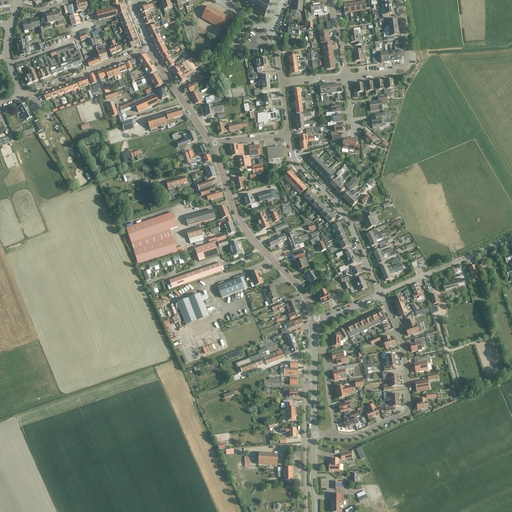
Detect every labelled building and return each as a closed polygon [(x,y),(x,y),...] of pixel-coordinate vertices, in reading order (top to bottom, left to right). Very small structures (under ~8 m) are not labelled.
[(80,9),(81,10),(85,9),(85,8),(88,7),(86,0),(84,0),(78,2),(80,9)] [(169,0),(162,0),(161,0),(164,10),(172,7),(171,4),(169,0)] [(185,3),(183,0),(176,0),(179,9),(182,8),(181,4),(185,3)] [(266,0),(238,0),(237,3),(261,16),(265,5),(264,5),(266,0)] [(301,12),(302,2),(294,1),(294,8),(290,8),(290,14),(296,15),(296,11),(301,12)] [(151,3),(138,7),(142,16),(150,13),(149,10),(153,9),(151,3)] [(316,4),(318,13),(321,12),(322,15),(328,14),(326,7),(323,8),(322,3),(316,4)] [(318,13),(316,4),(309,5),(310,10),(307,10),(308,17),(314,16),(313,14),(318,13)] [(67,6),(69,15),(74,14),(73,10),(75,9),(74,5),(67,6)] [(121,22),(128,19),(126,13),(124,6),(116,8),(116,6),(103,10),(103,9),(90,12),(91,15),(96,14),(98,21),(112,17),(115,18),(116,21),(117,24),(121,22)] [(223,30),(230,18),(208,6),(201,18),(223,30)] [(384,10),(381,11),(382,19),(389,18),(389,15),(394,14),(393,9),(384,10)] [(52,14),(54,22),(57,21),(58,25),(64,24),(62,14),(59,15),(58,13),(52,14)] [(150,13),(142,16),(145,25),(153,22),(155,21),(154,19),(152,19),(150,13)] [(54,22),(52,14),(46,15),(47,17),(43,18),(45,28),(50,27),(50,23),(54,22)] [(81,24),(78,14),(69,17),(72,26),(81,24)] [(390,21),(389,18),(382,19),(383,22),(385,21),(386,24),(388,23),(388,26),(397,25),(396,20),(390,21)] [(23,23),(24,27),(23,27),(23,30),(24,30),(32,29),(32,28),(39,26),(38,19),(30,20),(30,21),(23,23)] [(128,19),(121,22),(123,28),(131,25),(128,19)] [(149,33),(157,29),(159,28),(157,24),(147,29),(149,33)] [(304,31),(304,28),(297,27),(297,26),(294,26),(294,27),(288,27),(287,34),(298,35),(299,30),(304,31)] [(95,31),(91,33),(93,38),(102,35),(99,27),(94,29),(95,31)] [(124,30),(126,36),(134,33),(131,27),(124,30)] [(350,38),(361,37),(360,28),(353,29),(354,32),(349,33),(350,38)] [(89,32),(90,32),(89,31),(88,31),(87,29),(79,33),(80,36),(79,36),(81,41),(91,37),(89,32)] [(157,29),(149,33),(154,45),(162,41),(157,29)] [(398,31),(389,32),(386,32),(387,41),(394,40),(394,37),(398,36),(398,31)] [(126,36),(129,42),(136,39),(134,33),(126,36)] [(18,49),(28,47),(27,42),(31,41),(30,36),(23,38),(24,41),(16,42),(18,49)] [(361,37),(350,38),(350,44),(355,43),(355,46),(362,45),(361,37)] [(136,39),(129,42),(131,48),(139,45),(136,39)] [(112,42),(116,53),(122,50),(119,44),(116,45),(114,41),(112,42)] [(160,55),(167,51),(162,41),(154,45),(159,55),(160,55)] [(116,53),(112,42),(110,43),(111,47),(108,48),(111,55),(116,53)] [(96,47),(99,57),(101,61),(108,58),(103,45),(96,47)] [(28,47),(18,49),(19,56),(29,54),(28,47)] [(354,57),(363,56),(362,53),(365,52),(364,47),(362,47),(358,48),(358,51),(353,52),(354,57)] [(404,57),(403,49),(399,50),(399,51),(395,52),(396,62),(401,61),(401,57),(404,57)] [(167,51),(160,55),(163,61),(170,56),(167,51)] [(292,57),(289,57),(290,63),(304,61),(305,61),(305,58),(300,59),(300,56),(298,56),(298,52),(291,53),(292,57)] [(387,63),(385,53),(381,53),(381,52),(377,52),(378,60),(381,60),(381,63),(387,63)] [(142,66),(149,61),(145,55),(138,59),(142,65),(141,65),(142,66)] [(71,60),(74,67),(82,64),(79,56),(74,58),(73,56),(70,57),(71,59),(71,60)] [(172,60),(175,58),(173,56),(164,62),(169,69),(175,64),(172,60)] [(363,56),(354,57),(355,63),(360,62),(360,65),(366,64),(366,59),(363,59),(363,56)] [(66,61),(69,69),(74,67),(71,60),(71,59),(70,57),(70,58),(65,60),(66,61)] [(101,62),(101,61),(99,57),(87,62),(89,67),(101,62)] [(189,73),(197,67),(191,58),(187,61),(184,57),(175,63),(177,67),(172,70),(175,74),(176,76),(174,77),(177,81),(179,84),(187,79),(186,77),(190,74),(189,73)] [(130,64),(135,62),(134,59),(126,63),(128,69),(132,68),(130,64)] [(256,60),(256,65),(257,72),(261,71),(261,68),(267,67),(266,59),(259,59),(259,60),(256,60)] [(53,61),(57,73),(63,71),(60,64),(56,65),(56,64),(55,60),(53,61)] [(149,61),(142,66),(148,76),(156,71),(149,61)] [(43,69),(43,70),(46,78),(51,76),(48,68),(45,69),(43,63),(41,64),(43,69)] [(117,66),(120,73),(127,70),(124,63),(117,66)] [(120,73),(117,66),(111,68),(114,77),(116,81),(118,80),(122,79),(121,77),(120,73)] [(114,77),(111,68),(105,71),(108,79),(114,77)] [(35,73),(34,69),(28,71),(30,75),(33,83),(38,81),(35,73)] [(46,78),(43,70),(38,72),(40,80),(46,78)] [(101,78),(106,77),(104,71),(97,74),(100,82),(102,81),(101,78)] [(97,82),(93,74),(88,75),(92,84),(97,82)] [(30,75),(24,77),(27,85),(33,83),(30,75)] [(149,80),(151,83),(152,82),(155,88),(162,84),(157,75),(149,79),(149,80)] [(77,82),(80,89),(89,85),(86,78),(77,82)] [(145,82),(145,79),(132,84),(135,92),(138,91),(137,86),(146,83),(145,82)] [(386,87),(383,87),(384,89),(384,94),(390,94),(390,89),(394,88),(392,79),(385,80),(386,87)] [(195,84),(198,82),(197,81),(194,82),(195,83),(187,87),(187,88),(187,89),(188,90),(189,90),(190,93),(198,89),(195,84)] [(384,89),(383,87),(382,81),(376,82),(376,88),(373,89),(374,91),(374,96),(377,95),(377,90),(384,89)] [(70,84),(73,94),(74,94),(73,91),(78,89),(79,92),(81,91),(80,89),(77,82),(70,84)] [(367,90),(364,91),(364,92),(364,97),(367,97),(367,92),(374,91),(373,89),(373,82),(366,83),(367,90)] [(364,92),(364,91),(363,83),(356,84),(357,91),(354,91),(355,98),(358,98),(357,93),(364,92)] [(63,87),(66,97),(67,96),(66,93),(71,91),(72,94),(73,94),(70,84),(63,87)] [(102,93),(98,84),(92,87),(93,89),(91,90),(93,97),(102,93)] [(66,97),(63,87),(56,90),(59,99),(60,99),(59,96),(64,94),(65,97),(66,97)] [(161,100),(169,96),(167,92),(165,88),(156,92),(157,94),(158,93),(161,100)] [(59,99),(56,90),(49,92),(53,102),(54,101),(53,99),(58,97),(59,99)] [(106,100),(118,96),(117,91),(114,92),(104,95),(106,100)] [(53,102),(49,92),(42,95),(46,101),(51,99),(52,102),(53,102)] [(195,104),(203,101),(200,95),(199,96),(199,95),(198,95),(196,92),(191,95),(195,104)] [(138,112),(158,103),(154,94),(150,95),(147,96),(147,97),(143,98),(137,101),(136,102),(135,101),(119,108),(121,112),(135,106),(138,112)] [(381,101),(387,100),(386,96),(378,97),(378,101),(369,102),(370,111),(382,110),(381,101)] [(112,117),(118,115),(113,103),(108,105),(112,117)] [(22,115),(24,114),(27,119),(32,117),(24,104),(16,109),(18,113),(20,112),(22,115)] [(213,110),(220,108),(219,104),(204,107),(205,116),(214,115),(213,110)] [(332,116),(335,115),(334,112),(341,111),(340,105),(331,106),(332,112),(326,113),(326,117),(332,116)] [(173,111),(175,118),(184,115),(182,108),(173,111)] [(175,118),(173,111),(166,113),(167,114),(165,115),(167,120),(175,118)] [(276,116),(276,114),(277,114),(277,111),(272,111),(272,113),(267,114),(267,113),(257,114),(257,123),(269,121),(268,119),(270,119),(270,120),(272,120),(272,119),(273,119),(277,119),(277,120),(279,120),(279,116),(276,116)] [(150,129),(167,124),(164,114),(147,119),(150,129)] [(297,123),(304,122),(303,118),(308,117),(308,114),(296,116),(297,123)] [(332,116),(333,122),(327,123),(328,126),(334,126),(334,125),(336,125),(336,122),(342,121),(341,114),(335,115),(332,116)] [(382,121),(385,120),(384,114),(378,115),(379,118),(371,119),(372,127),(382,125),(382,121)] [(130,120),(125,121),(128,132),(133,130),(130,120)] [(304,122),(297,123),(298,130),(304,129),(303,123),(305,123),(306,125),(316,124),(316,120),(304,122)] [(216,124),(218,134),(224,133),(228,132),(225,122),(222,123),(216,124)] [(229,132),(247,128),(245,122),(227,126),(229,132)] [(334,125),(334,126),(335,132),(331,133),(331,136),(337,135),(337,132),(343,131),(342,124),(336,125),(334,125)] [(187,134),(189,139),(185,140),(187,145),(197,141),(194,131),(190,133),(188,130),(182,133),(183,136),(187,134)] [(377,145),(381,141),(375,136),(373,138),(368,133),(363,138),(370,145),(373,142),(377,145)] [(348,149),(350,139),(344,138),(344,140),(341,139),(341,136),(332,137),(332,141),(339,140),(339,143),(343,143),(342,148),(348,149)] [(350,139),(348,149),(355,150),(354,152),(358,153),(360,145),(356,145),(357,141),(350,139)] [(199,147),(200,148),(200,149),(197,151),(199,154),(202,153),(203,155),(209,153),(205,145),(199,147)] [(237,147),(240,147),(240,145),(237,145),(231,146),(231,152),(232,152),(232,156),(235,156),(235,154),(238,154),(237,147)] [(260,155),(259,148),(259,146),(249,147),(250,156),(260,155)] [(267,148),(268,160),(273,160),(272,157),(284,155),(283,146),(267,148)] [(143,159),(141,154),(139,149),(130,152),(130,151),(124,153),(125,158),(132,156),(132,158),(136,157),(137,161),(143,159)] [(200,161),(200,162),(200,163),(200,164),(200,165),(201,165),(202,165),(203,165),(204,165),(205,164),(205,163),(211,161),(209,155),(201,158),(200,156),(189,160),(187,153),(182,155),(185,164),(189,163),(189,165),(191,165),(193,165),(194,165),(195,164),(196,164),(196,163),(196,162),(196,161),(198,162),(200,161)] [(319,159),(314,154),(307,161),(312,166),(319,159)] [(243,156),(239,157),(241,168),(251,166),(250,160),(249,156),(247,156),(243,157),(243,156)] [(317,171),(324,164),(319,159),(312,166),(317,171)] [(329,169),(324,164),(317,171),(322,176),(329,169)] [(209,179),(216,177),(213,167),(205,170),(208,178),(207,179),(208,181),(210,181),(209,179)] [(327,181),(334,174),(329,169),(322,176),(327,181)] [(289,184),(296,177),(290,171),(287,174),(287,173),(282,177),(289,184)] [(179,184),(186,182),(185,177),(166,182),(168,188),(180,184),(179,184)] [(238,190),(246,188),(244,177),(236,179),(238,190)] [(289,184),(294,189),(301,183),(296,177),(289,184)] [(348,189),(352,185),(356,181),(353,178),(345,186),(348,189)] [(335,189),(340,184),(342,182),(340,180),(338,182),(335,179),(330,184),(335,189)] [(213,186),(211,181),(208,182),(197,185),(199,191),(213,186)] [(301,183),(294,189),(301,196),(304,193),(303,193),(307,189),(301,183)] [(340,184),(335,189),(340,193),(344,189),(340,184)] [(199,197),(206,195),(208,200),(210,199),(222,196),(221,191),(210,194),(208,189),(198,192),(199,197)] [(259,202),(272,198),(278,197),(276,190),(257,196),(259,202)] [(343,197),(348,202),(357,193),(354,190),(352,192),(353,193),(350,195),(348,193),(343,197)] [(305,204),(314,196),(309,191),(304,197),(307,200),(304,203),(305,204)] [(357,193),(348,202),(352,207),(357,202),(355,200),(359,195),(357,193)] [(247,206),(254,204),(251,194),(244,197),(247,206)] [(360,201),(364,204),(369,199),(366,195),(360,201)] [(314,196),(305,204),(306,205),(309,202),(311,205),(308,208),(309,209),(318,200),(314,196)] [(318,200),(309,209),(310,209),(313,206),(316,209),(313,212),(314,213),(322,205),(318,200)] [(322,205),(314,213),(314,214),(317,211),(320,214),(317,216),(318,218),(327,209),(322,205)] [(222,219),(229,216),(226,206),(218,209),(222,219)] [(327,209),(318,218),(322,215),(324,218),(321,221),(322,222),(331,214),(327,209)] [(185,217),(187,226),(215,219),(212,210),(185,217)] [(271,214),(270,214),(274,223),(279,221),(283,219),(281,215),(277,216),(275,212),(271,214)] [(177,252),(170,229),(178,227),(173,213),(126,228),(133,250),(138,264),(177,252)] [(367,229),(376,225),(373,216),(372,213),(365,215),(367,219),(363,220),(367,229)] [(259,224),(267,220),(265,214),(256,217),(259,224)] [(331,214),(322,222),(323,223),(326,220),(329,223),(325,226),(327,227),(330,224),(335,218),(331,214)] [(224,225),(231,222),(229,216),(222,219),(220,220),(221,223),(218,224),(219,227),(224,225)] [(259,224),(262,230),(270,227),(268,222),(269,222),(269,223),(272,222),(271,219),(267,220),(259,224)] [(227,235),(235,233),(232,223),(224,226),(227,235)] [(276,232),(287,227),(286,223),(274,227),(276,232)] [(333,226),(335,232),(342,229),(340,223),(333,226)] [(189,239),(202,236),(200,228),(187,232),(189,239)] [(337,238),(345,235),(342,229),(335,232),(337,238)] [(296,238),(295,236),(294,231),(286,234),(289,241),(294,239),(296,238)] [(372,232),(366,235),(369,241),(382,235),(386,234),(385,231),(381,233),(378,234),(377,231),(372,232)] [(277,244),(287,240),(285,235),(276,238),(277,241),(276,242),(277,244)] [(337,238),(340,243),(347,240),(345,235),(337,238)] [(369,241),(371,247),(377,244),(376,241),(383,238),(382,235),(369,241)] [(308,246),(320,242),(318,236),(313,238),(313,240),(307,242),(308,246)] [(277,241),(276,238),(268,241),(270,247),(277,244),(276,242),(277,241)] [(297,245),(299,245),(303,243),(302,242),(305,241),(304,239),(296,243),(290,245),(291,248),(297,246),(297,245)] [(347,240),(340,243),(342,249),(349,246),(347,240)] [(326,249),(322,241),(317,244),(320,252),(326,249)] [(232,257),(242,254),(238,242),(229,245),(232,255),(231,256),(232,257)] [(190,265),(218,255),(214,243),(186,253),(190,265)] [(376,258),(389,253),(392,252),(390,248),(385,250),(386,251),(381,253),(379,249),(373,252),(376,258)] [(301,252),(294,254),(296,260),(305,257),(303,251),(304,251),(303,249),(300,250),(301,252)] [(347,259),(354,257),(351,250),(345,253),(347,259)] [(389,253),(376,258),(379,264),(385,262),(383,258),(388,256),(388,257),(391,256),(389,253)] [(354,257),(347,259),(350,266),(356,263),(354,257)] [(484,264),(487,263),(485,258),(478,260),(481,268),(485,266),(484,264)] [(299,270),(308,267),(305,259),(296,262),(299,270)] [(172,288),(223,271),(221,263),(170,281),(172,288)] [(380,267),(383,274),(399,267),(398,265),(392,267),(387,269),(386,265),(380,267)] [(383,274),(386,281),(389,280),(391,279),(390,275),(404,269),(403,266),(399,267),(383,274)] [(471,276),(472,280),(480,278),(475,266),(468,268),(471,276)] [(349,269),(346,270),(347,273),(350,272),(351,274),(353,273),(355,276),(361,273),(358,267),(352,269),(352,267),(349,269)] [(250,274),(251,277),(248,278),(249,281),(261,277),(258,271),(250,274)] [(311,283),(318,278),(313,271),(306,275),(311,283)] [(324,284),(331,279),(328,275),(321,280),(324,284)] [(243,277),(217,287),(222,298),(247,289),(243,277)] [(261,277),(249,281),(250,283),(253,282),(255,286),(263,283),(261,277)] [(359,291),(367,288),(365,283),(364,283),(362,277),(355,280),(359,291)] [(443,285),(444,291),(465,285),(463,279),(443,285)] [(424,297),(422,292),(419,285),(412,287),(415,295),(413,296),(415,301),(424,297)] [(273,288),(266,291),(266,290),(263,291),(266,299),(269,298),(270,301),(267,302),(269,306),(276,303),(274,299),(277,298),(273,288)] [(330,293),(327,294),(325,289),(319,291),(321,296),(319,297),(320,301),(321,304),(321,303),(322,304),(330,300),(333,299),(330,293)] [(186,325),(208,316),(199,294),(177,303),(186,325)] [(430,296),(433,305),(439,303),(436,294),(430,296)] [(400,308),(404,306),(402,301),(405,300),(404,297),(397,299),(398,301),(395,302),(397,309),(400,308)] [(289,314),(297,311),(294,302),(286,305),(289,314)] [(404,306),(400,308),(397,309),(400,317),(404,316),(404,314),(407,313),(404,306)] [(382,327),(383,327),(383,326),(385,332),(389,330),(386,324),(384,325),(383,322),(386,320),(381,310),(375,313),(382,327)] [(293,319),(300,316),(297,311),(289,314),(281,317),(282,320),(292,316),(293,319)] [(375,313),(369,316),(376,330),(377,329),(375,326),(379,324),(381,328),(382,327),(375,313)] [(369,316),(363,318),(370,333),(371,332),(369,329),(373,327),(375,330),(376,330),(369,316)] [(292,327),(302,323),(300,317),(286,323),(289,329),(292,327)] [(370,333),(363,318),(357,321),(364,336),(364,335),(363,332),(367,330),(368,333),(370,333)] [(405,329),(408,336),(413,335),(419,333),(416,325),(415,325),(413,320),(407,322),(406,322),(408,328),(405,329)] [(357,321),(351,324),(358,338),(357,334),(361,333),(362,336),(364,336),(357,321)] [(358,338),(351,324),(345,327),(350,338),(355,335),(356,339),(358,338)] [(332,336),(332,346),(340,347),(340,340),(344,338),(344,339),(347,337),(343,329),(340,331),(340,332),(335,335),(335,336),(332,336)] [(287,347),(295,344),(291,332),(285,334),(289,344),(286,345),(287,348),(287,347)] [(395,344),(394,340),(393,339),(390,340),(389,337),(384,338),(385,342),(383,342),(385,349),(395,346),(395,344)] [(410,344),(411,352),(416,351),(421,350),(421,349),(424,348),(424,346),(425,346),(424,338),(416,340),(417,343),(410,344)] [(288,350),(284,351),(286,356),(298,352),(295,344),(287,347),(288,350)] [(267,364),(272,362),(269,354),(266,355),(265,352),(268,351),(267,348),(261,350),(267,364)] [(275,352),(278,360),(283,358),(280,350),(275,352)] [(272,362),(278,360),(275,352),(269,354),(272,362)] [(337,365),(347,363),(346,356),(344,357),(343,352),(331,354),(333,362),(337,361),(338,362),(339,361),(339,364),(337,364),(337,365)] [(387,362),(397,361),(396,358),(397,358),(397,355),(390,356),(390,352),(381,354),(382,359),(386,359),(387,362)] [(262,365),(259,356),(253,359),(254,361),(255,361),(257,367),(262,365)] [(415,370),(416,372),(428,370),(426,364),(430,363),(429,357),(416,359),(417,363),(414,364),(415,366),(414,367),(414,369),(415,370)] [(255,361),(254,361),(251,363),(249,359),(238,363),(242,373),(257,367),(255,361)] [(397,361),(387,362),(387,365),(383,366),(384,372),(394,370),(393,367),(398,367),(398,363),(397,363),(397,361)] [(346,378),(345,369),(333,372),(334,380),(346,378)] [(389,379),(389,382),(399,381),(398,375),(391,376),(391,373),(383,374),(382,374),(382,377),(383,379),(389,379)] [(265,380),(264,387),(281,387),(281,381),(290,381),(289,385),(297,385),(297,378),(281,378),(273,378),(269,377),(269,380),(265,380)] [(415,382),(417,392),(429,390),(427,380),(415,382)] [(399,381),(389,382),(390,384),(383,385),(384,387),(383,387),(384,391),(393,390),(392,387),(400,386),(399,381)] [(336,388),(338,399),(346,397),(346,394),(352,393),(350,386),(344,388),(344,387),(336,388)] [(286,391),(286,398),(293,398),(293,397),(297,397),(297,391),(294,391),(294,388),(284,388),(283,391),(286,391)] [(390,401),(400,401),(399,395),(392,395),(392,392),(383,393),(384,399),(390,398),(390,401)] [(351,399),(344,401),(345,404),(339,405),(340,413),(351,410),(349,403),(352,402),(351,399)] [(421,410),(421,411),(424,411),(424,410),(427,409),(427,402),(425,402),(425,399),(420,399),(420,403),(416,403),(417,410),(421,410)] [(400,406),(400,401),(390,401),(390,404),(385,405),(385,411),(393,411),(393,407),(400,406)] [(293,408),(293,404),(284,404),(284,409),(287,409),(287,421),(296,421),(296,408),(293,408)] [(375,409),(373,405),(367,408),(368,412),(366,413),(369,420),(375,417),(379,416),(376,408),(375,409)] [(350,418),(343,421),(346,428),(349,427),(349,428),(353,427),(352,426),(356,425),(353,418),(359,416),(357,412),(349,415),(350,418)] [(296,438),(296,428),(283,428),(283,432),(289,432),(289,438),(296,438)] [(361,447),(356,449),(361,459),(365,457),(361,447)] [(277,466),(278,454),(259,453),(258,464),(277,466)] [(338,464),(339,459),(332,459),(331,464),(329,464),(329,472),(339,472),(339,464),(338,464)] [(331,511),(340,511),(341,505),(343,505),(343,495),(332,495),(331,511)]
